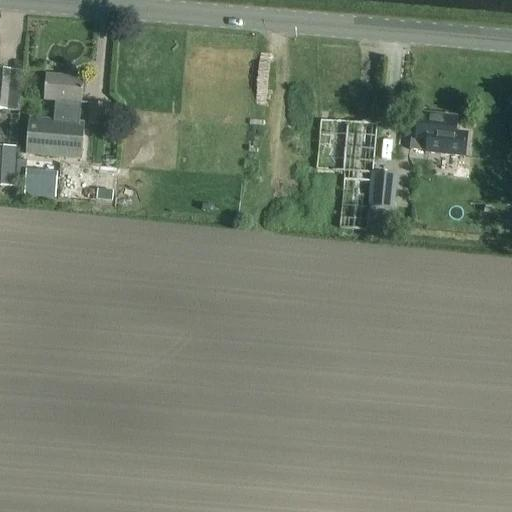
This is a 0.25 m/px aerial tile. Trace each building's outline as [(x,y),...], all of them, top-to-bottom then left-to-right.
[(0,110),(7,111),(10,71),(0,70),(0,110)] [(55,105),(53,121),(29,119),(26,155),(82,160),(85,123),(80,123),(84,79),(46,76),(44,104),(55,105)] [(107,107),(90,105),(89,124),(105,126),(107,107)] [(457,119),(419,115),(416,140),(411,140),(410,151),(426,152),(426,154),(465,158),(467,134),(455,132),(457,119)] [(369,208),(370,208),(372,174),(376,126),(321,121),(317,170),(345,172),(341,229),(367,231),(369,208)] [(8,148),(5,189),(13,189),(14,178),(16,149),(8,148)] [(394,164),(418,167),(420,152),(396,150),(394,164)] [(17,162),(16,179),(26,179),(27,163),(17,162)] [(372,174),(370,208),(393,210),(395,188),(396,176),(372,174)] [(0,211),(26,213),(27,191),(0,189),(0,211)]
